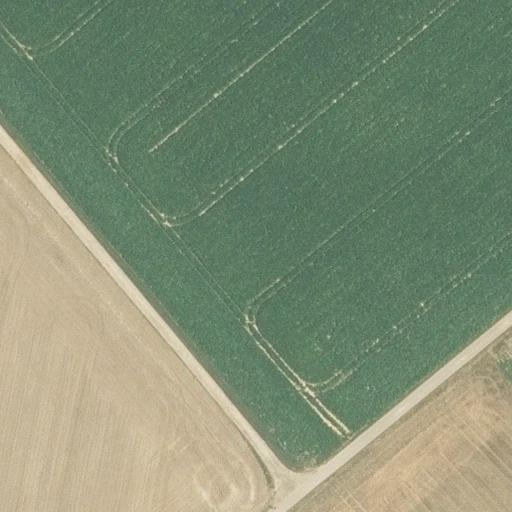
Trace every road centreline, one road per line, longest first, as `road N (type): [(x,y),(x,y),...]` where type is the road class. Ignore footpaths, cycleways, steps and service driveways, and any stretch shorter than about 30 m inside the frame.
road 1 (track): [(298,497),(0,115)]
road 2 (track): [(511,321),(281,511)]
